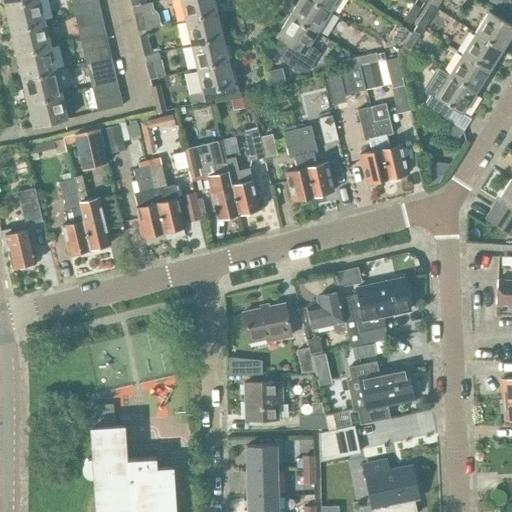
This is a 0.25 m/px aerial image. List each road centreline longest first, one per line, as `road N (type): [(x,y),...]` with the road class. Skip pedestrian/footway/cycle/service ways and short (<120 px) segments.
road 1 (residential): [(461,511),(450,238),(432,218)]
road 2 (residential): [(214,511),(204,269)]
road 3 (residential): [(204,269),(411,214),(432,218)]
road 4 (residential): [(0,323),(204,269)]
road 5 (tertiary): [(5,511),(0,349)]
road 6 (residential): [(432,218),(511,96)]
